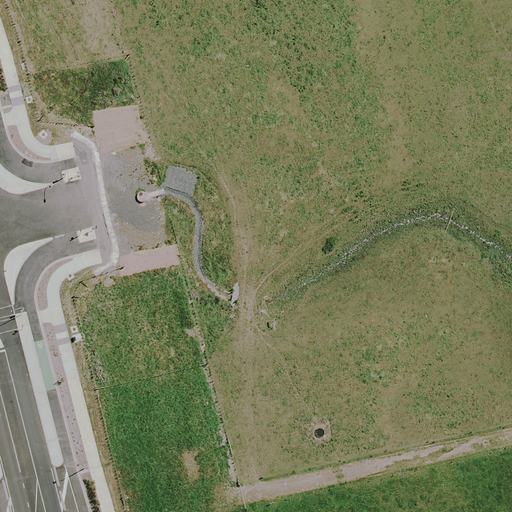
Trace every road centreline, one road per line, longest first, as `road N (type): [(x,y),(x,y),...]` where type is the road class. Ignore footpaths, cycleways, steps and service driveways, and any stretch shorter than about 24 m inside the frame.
road 1 (track): [(209,511),(511,449)]
road 2 (unclassified): [(0,363),(36,511)]
